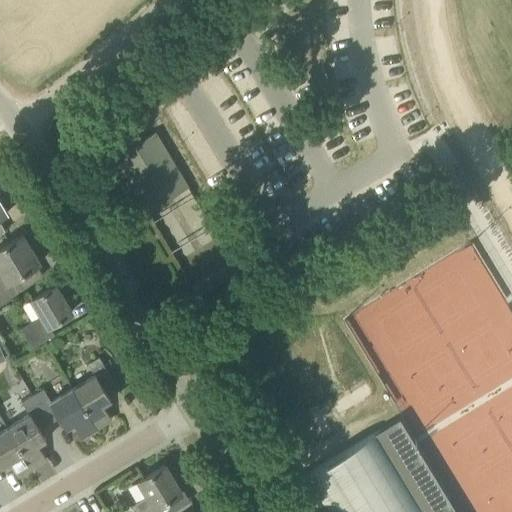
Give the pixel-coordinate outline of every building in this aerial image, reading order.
[(306,53),(360,15),(349,0),(320,0),(286,24),(306,53)] [(202,59),(229,102),(254,87),(226,43),(202,59)] [(274,108),(244,122),(258,152),(289,138),(274,108)] [(139,142),(133,131),(125,136),(131,146),(115,156),(147,210),(187,186),(155,132),(139,142)] [(196,193),(162,209),(168,224),(178,219),(185,234),(179,236),(187,253),(217,239),(196,193)] [(0,304),(1,304),(25,287),(18,276),(40,262),(23,234),(0,247),(0,271),(2,275),(0,276),(0,304)] [(32,348),(54,335),(49,327),(72,312),(55,284),(32,299),(42,315),(20,328),(32,348)] [(97,428),(112,419),(103,404),(111,399),(105,390),(116,384),(103,363),(91,369),(94,373),(72,387),(97,428)] [(97,428),(72,387),(50,400),(43,388),(33,394),(50,422),(59,417),(66,427),(74,422),(82,436),(97,428)] [(50,422),(33,394),(22,401),(29,412),(7,426),(32,467),(46,458),(38,444),(46,439),(40,429),(50,422)] [(0,430),(0,465),(0,467),(9,461),(17,476),(32,467),(7,426),(0,430)] [(432,511),(382,428),(288,485),(305,511),(432,511)] [(137,511),(163,511),(159,505),(181,491),(164,464),(139,480),(148,496),(133,505),(137,511)]
